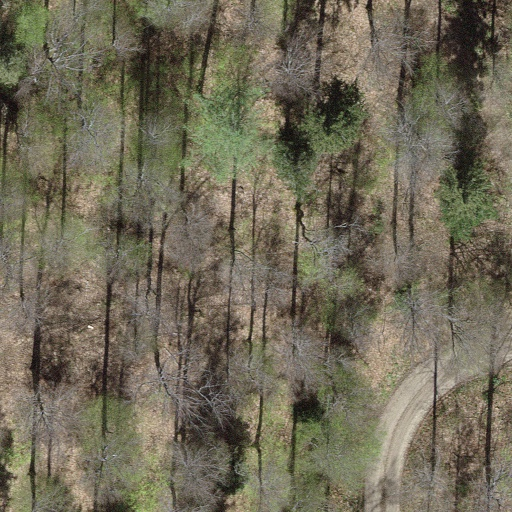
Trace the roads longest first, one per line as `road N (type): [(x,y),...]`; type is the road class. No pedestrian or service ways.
road 1 (track): [(511,339),(441,365),(406,408),(389,446),(380,511)]
road 2 (track): [(412,0),(511,156)]
